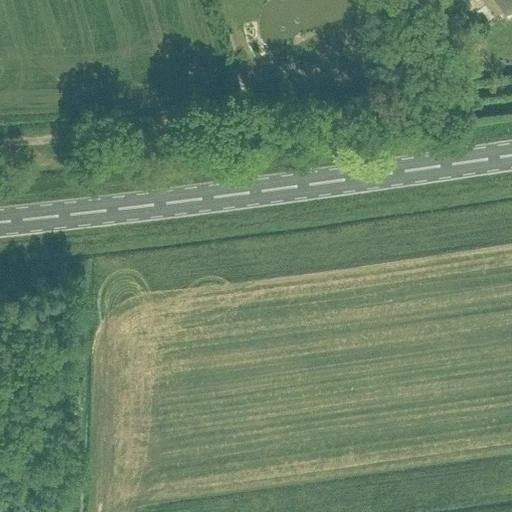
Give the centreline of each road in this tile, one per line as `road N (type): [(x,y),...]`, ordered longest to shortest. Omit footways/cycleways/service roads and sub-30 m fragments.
road 1 (primary): [(0,223),(511,157)]
road 2 (track): [(0,142),(511,105)]
